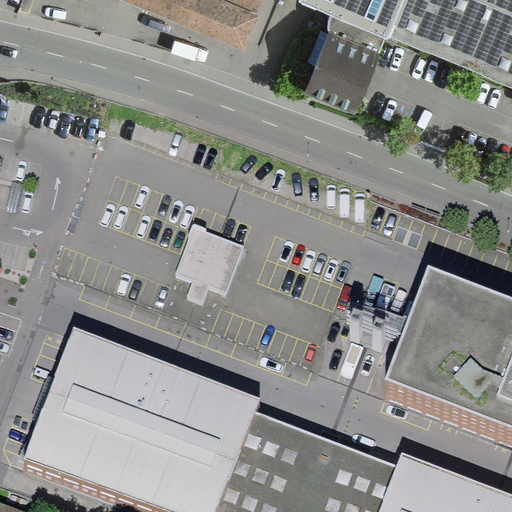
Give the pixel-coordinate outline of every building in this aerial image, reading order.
[(162,0),(245,35),(259,0),(162,0)] [(511,0),(320,0),(511,76),(511,0)] [(386,51),(331,30),(308,90),(363,111),(386,51)] [(196,284),(191,299),(204,304),(210,289),(228,296),(256,221),(227,211),(226,215),(203,206),(176,277),(196,284)] [(511,299),(423,266),(382,377),(511,425),(511,299)] [(268,413),(79,341),(28,473),(131,511),(229,511),(264,423),(268,413)] [(391,511),(405,477),(264,423),(229,511),(391,511)] [(391,511),(511,511),(511,506),(409,467),(405,477),(391,511)]
